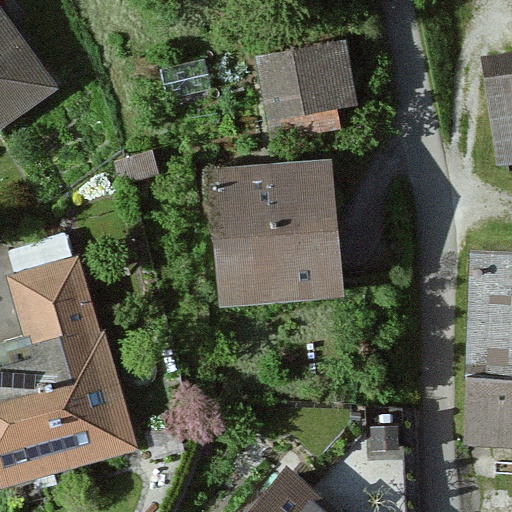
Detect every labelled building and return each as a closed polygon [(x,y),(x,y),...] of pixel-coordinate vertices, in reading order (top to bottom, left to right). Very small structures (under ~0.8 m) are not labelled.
[(0,128),(52,89),(0,19),(0,128)] [(257,118),(343,100),(331,44),(245,63),(257,118)] [(511,51),(476,58),(495,172),(511,169),(511,51)] [(314,157),(191,171),(207,304),(329,289),(314,157)] [(511,247),(456,248),(456,371),(467,452),(511,451),(511,247)] [(66,260),(0,278),(0,288),(20,357),(0,363),(0,484),(121,449),(66,260)] [(245,511),(332,511),(281,470),(245,511)]
